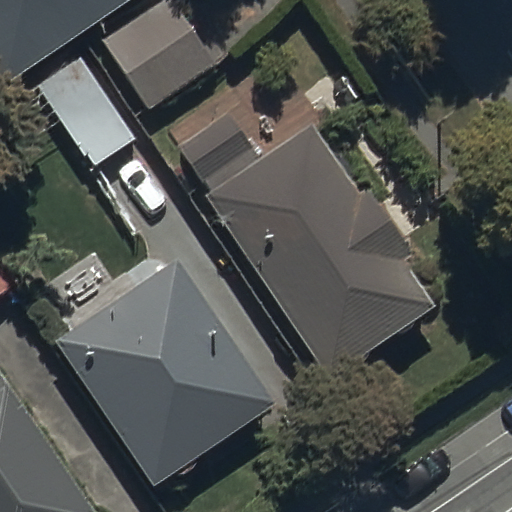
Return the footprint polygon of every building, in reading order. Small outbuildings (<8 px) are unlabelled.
[(0,0),(0,94),(140,0),(0,0)] [(214,71),(166,2),(100,48),(148,117),(214,71)] [(80,59),(36,88),(92,175),(137,147),(80,59)] [(168,155),(204,207),(326,385),(431,313),(395,260),(402,256),(363,199),(357,203),(312,137),(262,171),(225,116),(168,155)] [(173,272),(54,354),(151,495),(270,413),(173,272)] [(82,511),(0,390),(0,511),(82,511)]
